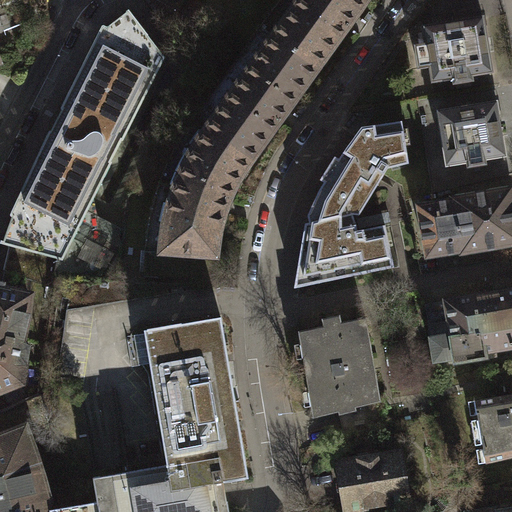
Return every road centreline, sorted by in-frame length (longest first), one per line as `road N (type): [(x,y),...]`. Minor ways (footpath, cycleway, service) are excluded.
road 1 (residential): [(413,0),(283,192),(264,257),(260,312)]
road 2 (residential): [(511,266),(260,312)]
road 3 (residential): [(260,312),(282,511)]
road 4 (residential): [(0,150),(73,0)]
